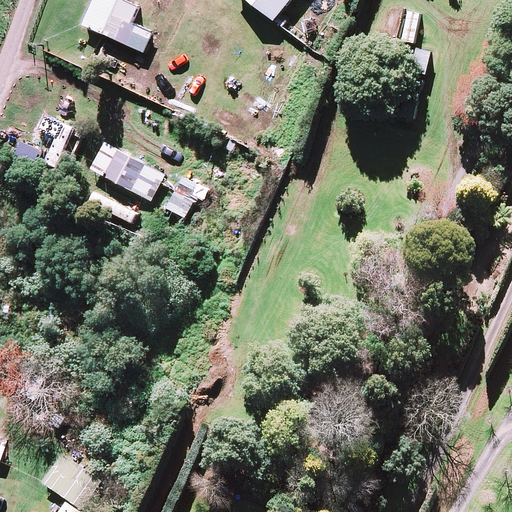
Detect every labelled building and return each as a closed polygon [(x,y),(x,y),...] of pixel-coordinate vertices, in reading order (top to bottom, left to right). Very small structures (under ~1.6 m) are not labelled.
[(148,55),(155,41),(141,34),(145,26),(137,22),(143,10),(122,0),(101,0),(88,27),(108,36),(100,53),(119,62),(127,45),(148,55)] [(291,0),(259,0),(279,15),(291,0)] [(404,14),(390,11),(385,37),(399,40),(404,14)] [(433,50),(416,46),(412,68),(429,71),(433,50)] [(417,116),(422,91),(406,88),(400,112),(417,116)] [(246,134),(232,126),(221,146),(235,153),(246,134)] [(169,178),(111,146),(97,171),(155,203),(169,178)] [(205,190),(189,180),(168,217),(184,226),(205,190)] [(141,215),(97,194),(93,203),(136,225),(141,215)] [(0,460),(6,463),(12,448),(3,445),(6,438),(0,435),(0,460)] [(106,482),(66,455),(47,484),(87,511),(106,482)]
